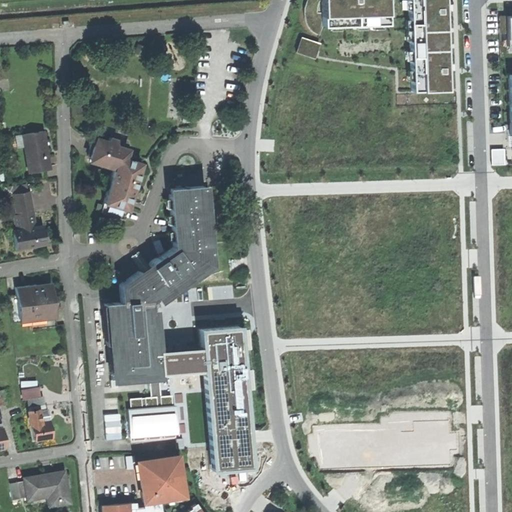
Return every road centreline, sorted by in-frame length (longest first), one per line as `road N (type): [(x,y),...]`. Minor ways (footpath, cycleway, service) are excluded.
road 1 (residential): [(247,146),(175,146),(136,228),(113,245),(68,254)]
road 2 (residential): [(479,180),(249,189)]
road 3 (residential): [(59,32),(68,254)]
road 4 (residential): [(483,337),(264,343)]
road 5 (residential): [(271,16),(59,32)]
road 6 (residential): [(68,254),(81,444)]
road 7 (residential): [(479,180),(473,0)]
road 8 (residential): [(483,337),(489,511)]
road 9 (residential): [(479,180),(483,337)]
road 10 (residential): [(249,189),(264,343)]
road 11 (residential): [(271,16),(247,146)]
